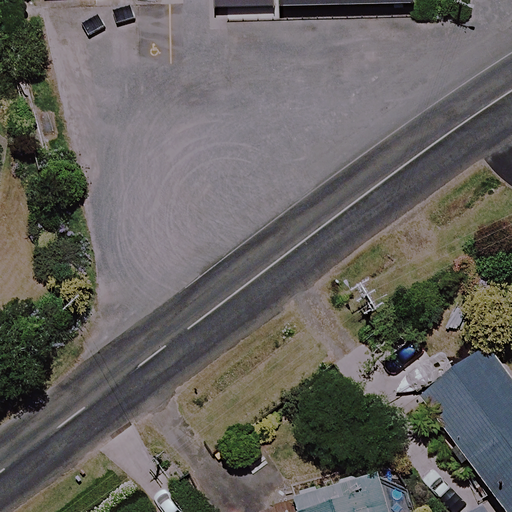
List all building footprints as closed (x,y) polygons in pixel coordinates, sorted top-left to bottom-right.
[(211,65),(209,0),(182,0),(184,66),(211,65)] [(411,0),(277,0),(278,9),(412,9),(411,0)] [(84,35),(54,39),(66,149),(96,145),(84,35)] [(511,511),(511,387),(485,351),(418,401),(500,511),(511,511)] [(391,511),(384,482),(294,506),(295,511),(391,511)]
